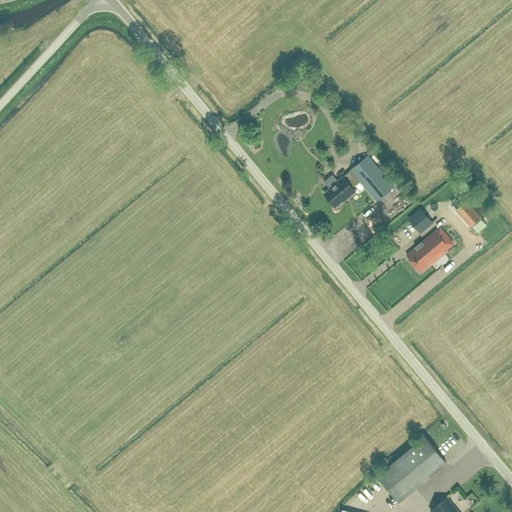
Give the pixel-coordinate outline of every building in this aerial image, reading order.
[(394,185),(368,155),(350,170),(351,170),(343,176),(330,187),(331,189),(325,194),(335,206),(347,196),(348,197),(355,191),(351,186),(357,182),(362,189),(365,187),(377,200),(394,185)] [(385,199),(390,203),(395,198),(390,194),(385,199)] [(452,203),(456,208),(464,200),(460,196),(452,203)] [(474,235),(485,227),(468,204),(457,211),(474,235)] [(433,222),(421,208),(408,219),(420,233),(433,222)] [(452,243),(439,228),(422,242),(423,244),(417,249),(416,247),(407,255),(420,270),(452,243)] [(454,269),(464,260),(458,254),(448,263),(454,269)] [(398,500),(446,462),(425,436),(378,476),(398,500)] [(459,502),(456,505),(462,511),(463,511),(477,500),(472,494),(467,498),(458,488),(451,494),(459,502)] [(458,511),(450,502),(451,502),(446,496),(430,509),(432,511),(458,511)]
